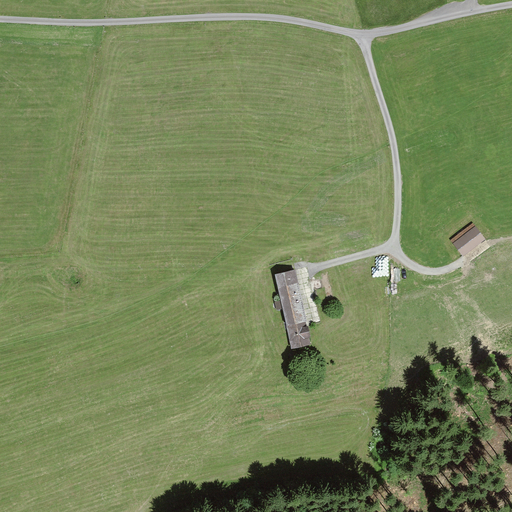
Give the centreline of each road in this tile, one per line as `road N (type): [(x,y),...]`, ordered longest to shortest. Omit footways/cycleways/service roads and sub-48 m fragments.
road 1 (track): [(363,34),(398,162),(393,244),(320,268),(194,275),(137,305),(0,348)]
road 2 (unclassified): [(511,5),(363,34),(234,17),(0,20)]
